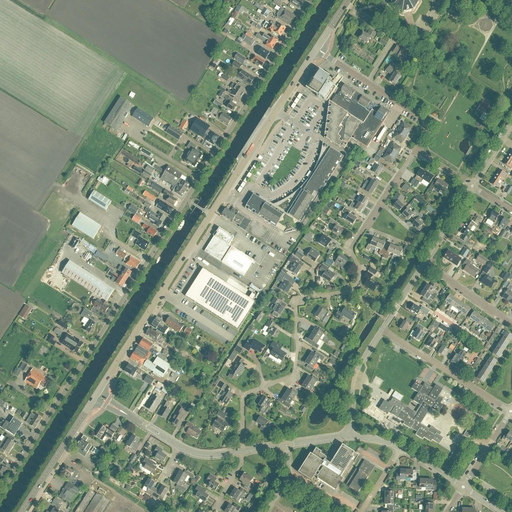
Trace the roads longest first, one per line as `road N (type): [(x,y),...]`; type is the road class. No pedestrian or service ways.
road 1 (unclassified): [(0,494),(312,0)]
road 2 (primary): [(95,395),(222,195)]
road 3 (residential): [(417,152),(428,123),(316,48)]
road 4 (residential): [(263,386),(293,372),(297,300),(349,290)]
road 5 (residential): [(510,411),(380,329)]
road 6 (primary): [(21,511),(95,395)]
